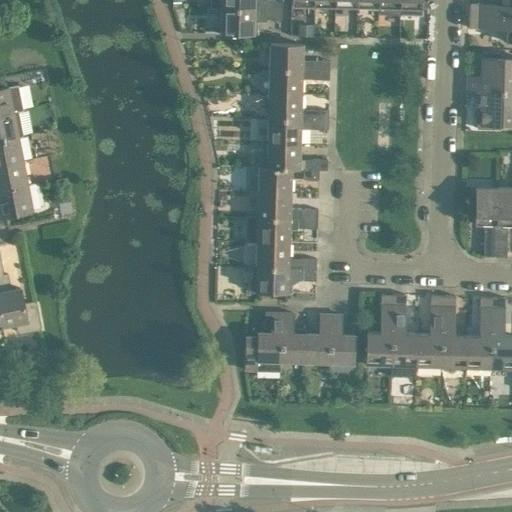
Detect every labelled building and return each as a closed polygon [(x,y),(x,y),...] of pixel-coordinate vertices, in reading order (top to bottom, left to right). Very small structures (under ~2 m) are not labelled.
[(378,0),(378,3),(378,10),(400,11),(400,4),(399,0),(378,0)] [(399,0),(400,4),(400,11),(422,11),(422,4),(422,0),(399,0)] [(485,0),(468,0),(468,12),(511,13),(511,0),(506,0),(507,1),(485,0)] [(222,5),(221,30),(257,32),(258,15),(282,16),(282,7),(222,5)] [(511,13),(468,12),(468,24),(507,25),(506,39),(511,38),(511,13)] [(298,21),(298,32),(313,32),(313,21),(298,21)] [(271,40),(270,65),(303,66),(315,67),(315,66),(330,67),(331,57),(315,57),(303,57),(303,40),(271,40)] [(467,72),(467,88),(511,89),(511,55),(484,55),(483,73),(467,72)] [(270,65),(270,90),(302,91),(303,66),(270,65)] [(315,67),(314,76),(330,77),(330,67),(315,66),(315,67)] [(0,111),(19,108),(19,107),(24,106),(19,82),(9,84),(0,85),(0,111)] [(511,89),(467,88),(466,102),(478,102),(477,126),(499,126),(499,122),(511,122),(511,89)] [(270,90),(269,115),(329,116),(329,107),(314,107),(301,107),(302,91),(270,90)] [(19,108),(0,111),(0,136),(18,133),(24,132),(19,108)] [(269,115),(268,139),(300,140),(301,125),(313,126),(329,126),(329,116),(269,115)] [(0,162),(23,158),(18,133),(0,136),(0,162)] [(260,154),(260,163),(268,164),(292,165),(292,166),(300,166),(300,140),(268,139),(268,154),(260,154)] [(313,156),(312,165),(320,165),(320,166),(327,167),(328,157),(313,156)] [(23,158),(0,162),(0,187),(28,182),(23,158)] [(260,163),(259,189),(291,189),(292,166),(292,165),(268,164),(260,163)] [(304,166),(304,174),(320,175),(320,166),(320,165),(312,165),(312,166),(304,166)] [(0,213),(7,212),(33,207),(28,182),(0,187),(0,213)] [(476,183),(474,220),(485,220),(484,252),(495,253),(498,183),(476,183)] [(511,183),(498,183),(495,253),(507,253),(509,221),(511,221),(511,183)] [(258,212),(258,213),(290,214),(290,215),(302,215),(303,215),(318,215),(319,206),(303,205),(291,205),(291,189),(259,189),(258,212)] [(247,211),(247,238),(257,238),(290,239),(290,224),(318,225),(318,215),(303,215),(302,215),(290,215),(290,214),(258,213),(258,212),(247,211)] [(257,238),(257,263),(317,264),(317,255),(301,255),(289,255),(290,239),(257,238)] [(0,248),(0,312),(2,323),(9,321),(17,320),(18,327),(21,329),(39,326),(40,323),(36,300),(33,299),(24,300),(21,284),(11,286),(8,270),(4,271),(0,248)] [(252,275),(252,285),(253,287),(256,288),(288,289),(292,289),(292,281),(300,277),(317,278),(317,264),(257,263),(256,272),(253,273),(252,275)] [(368,327),(366,361),(392,362),(394,290),(382,290),(381,328),(368,327)] [(394,290),(392,362),(416,362),(417,329),(405,328),(406,290),(394,290)] [(417,329),(416,362),(441,363),(443,291),(431,291),(430,329),(417,329)] [(443,291),(441,363),(466,364),(467,330),(455,330),(456,292),(443,291)] [(467,330),(466,364),(491,364),(493,293),(481,293),(480,331),(467,330)] [(493,293),(491,364),(511,365),(511,331),(504,332),(505,293),(493,293)] [(247,332),(245,366),(282,367),(282,357),(283,309),(266,308),(266,328),(258,328),(258,332),(247,332)] [(283,309),(282,357),(306,358),(307,329),(306,329),(307,326),(296,325),(295,325),(295,309),(283,309)] [(307,329),(306,358),(330,359),(331,310),(320,310),(319,330),(307,329)] [(331,310),(330,359),(355,359),(356,331),(343,331),(344,311),(331,310)]
